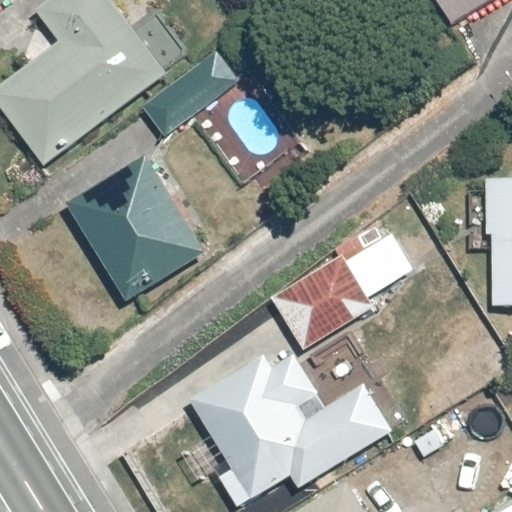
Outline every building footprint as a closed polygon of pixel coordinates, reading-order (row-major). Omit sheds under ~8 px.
[(63,44),(0,91),(0,107),(47,169),(171,76),(113,0),(55,0),(39,12),(63,44)] [(440,0),(455,24),(495,0),(440,0)] [(246,83),(222,52),(147,109),(171,140),(246,83)] [(149,159),(70,207),(130,304),(209,256),(149,159)] [(511,178),(488,179),(488,236),(495,236),(496,307),(511,306),(511,178)] [(426,270),(401,232),(352,263),(348,258),(280,302),(313,354),(378,313),(372,304),(426,270)] [(268,359),(195,403),(254,500),(294,477),(302,491),(398,434),(368,384),(328,408),(298,358),(275,371),(268,359)] [(368,511),(351,484),(303,511),(368,511)]
